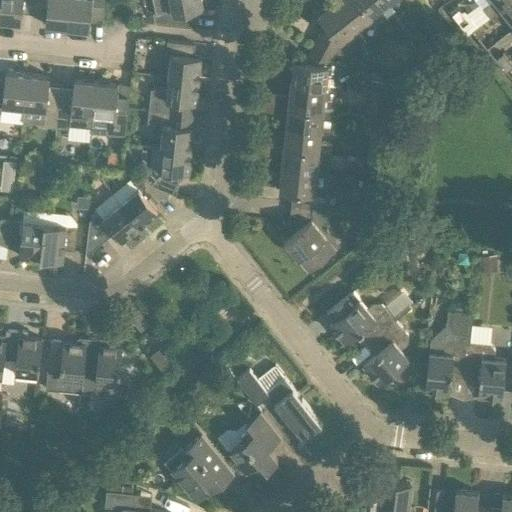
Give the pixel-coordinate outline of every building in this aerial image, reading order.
[(22,13),(34,15),(35,0),(0,0),(0,7),(0,20),(21,23),(22,13)] [(35,0),(34,15),(46,16),(45,25),(67,28),(70,0),(35,0)] [(104,0),(70,0),(67,28),(89,30),(90,21),(102,22),(104,0)] [(152,0),(155,12),(153,12),(155,24),(195,28),(195,27),(192,27),(192,10),(203,8),(201,0),(152,0)] [(336,0),(335,2),(356,29),(367,21),(375,30),(382,25),(361,0),(336,0)] [(361,0),(382,25),(388,20),(380,10),(390,2),(388,0),(361,0)] [(494,0),(483,9),(488,16),(500,7),(508,0),(494,0)] [(511,0),(508,0),(500,7),(511,22),(511,0)] [(315,43),(334,54),(339,43),(356,29),(335,2),(317,16),(325,25),(315,43)] [(464,14),(456,5),(448,12),(456,21),(464,14)] [(481,25),(472,32),(477,39),(486,32),(481,25)] [(171,54),(168,77),(199,80),(201,57),(193,56),(195,44),(167,41),(166,53),(171,54)] [(416,49),(409,41),(401,47),(407,55),(416,49)] [(334,54),(315,43),(305,62),(293,60),(291,83),(326,86),(328,64),(334,54)] [(505,74),(511,68),(511,65),(502,54),(494,60),(505,74)] [(391,75),(392,75),(389,71),(381,76),(383,80),(391,75)] [(24,108),(28,74),(6,72),(5,81),(0,80),(0,113),(1,113),(2,105),(24,108)] [(57,128),(61,87),(49,86),(50,77),(28,74),(24,108),(23,121),(44,124),(43,126),(57,128)] [(168,77),(167,91),(152,89),(149,110),(194,115),(194,114),(184,113),(185,102),(196,103),(199,80),(168,77)] [(61,87),(57,128),(70,129),(70,125),(90,128),(92,115),(93,115),(96,82),(74,80),(73,89),(61,87)] [(118,84),(96,82),(93,115),(92,115),(90,128),(90,131),(125,135),(129,95),(117,93),(118,84)] [(291,83),(288,104),(323,108),(326,86),(291,83)] [(369,113),(376,113),(380,114),(383,93),(371,92),(369,113)] [(286,126),(321,129),(333,131),(334,117),(335,117),(336,109),(323,108),(288,104),(286,126)] [(148,122),(158,123),(163,124),(161,147),(191,150),(194,127),(183,126),(184,114),(194,116),(194,115),(149,110),(148,122)] [(376,113),(369,113),(368,122),(375,123),(376,113)] [(376,127),(374,127),(364,125),(363,134),(373,135),(375,135),(376,127)] [(286,126),(284,147),(331,152),(332,144),(319,143),(321,129),(286,126)] [(142,156),(146,168),(139,174),(144,177),(151,185),(150,185),(175,196),(176,194),(173,193),(177,180),(178,172),(188,173),(191,150),(161,147),(158,170),(153,169),(151,169),(154,146),(143,144),(142,156)] [(284,147),(282,169),(316,172),(318,159),(330,160),(331,152),(284,147)] [(120,166),(121,153),(108,153),(107,165),(120,166)] [(17,165),(15,159),(9,162),(12,168),(17,165)] [(369,163),(364,163),(358,168),(357,174),(368,175),(369,163)] [(316,172),(282,169),(280,186),(279,191),(293,193),(291,204),(313,207),(313,206),(327,208),(329,195),(314,193),(316,172)] [(142,192),(150,185),(151,185),(144,177),(135,184),(138,188),(120,203),(139,227),(157,212),(142,192)] [(90,198),(79,196),(78,208),(89,209),(90,198)] [(139,227),(120,203),(102,217),(99,213),(90,219),(86,254),(114,233),(121,241),(139,227)] [(311,219),(313,207),(291,204),(290,216),(299,228),(284,241),(299,259),(309,271),(336,249),(326,237),(311,219)] [(23,216),(24,207),(14,206),(13,215),(23,216)] [(90,219),(99,213),(91,207),(90,219)] [(0,224),(0,242),(9,244),(12,220),(1,219),(0,224)] [(19,256),(41,259),(45,224),(12,220),(9,244),(20,245),(19,256)] [(77,227),(45,224),(41,259),(62,261),(63,250),(75,251),(77,227)] [(482,255),(482,267),(494,267),(494,255),(482,255)] [(333,320),(331,322),(330,322),(329,323),(333,327),(333,330),(337,335),(339,335),(345,342),(356,333),(365,345),(367,344),(366,343),(396,320),(411,307),(405,299),(390,312),(382,303),(374,303),(367,308),(359,299),(353,291),(327,312),(333,320)] [(214,310),(224,322),(234,313),(224,302),(214,310)] [(465,378),(469,341),(473,313),(447,310),(445,324),(430,338),(429,352),(425,390),(450,393),(451,377),(456,373),(465,374),(465,378)] [(379,383),(379,382),(408,359),(401,349),(407,344),(409,336),(396,320),(366,343),(367,344),(370,341),(376,349),(376,354),(363,364),(379,383)] [(5,335),(6,335),(4,359),(16,360),(15,372),(38,374),(42,339),(27,338),(28,330),(27,330),(26,332),(6,330),(5,335)] [(51,340),(48,369),(47,369),(45,388),(82,392),(83,379),(84,368),(87,339),(79,338),(78,343),(51,340)] [(127,382),(119,381),(123,348),(107,346),(108,339),(107,339),(107,341),(87,339),(84,368),(83,379),(82,392),(125,397),(127,382)] [(490,343),(469,341),(465,378),(466,378),(466,374),(476,375),(479,380),(478,396),(502,398),(506,360),(494,359),(495,350),(490,343)] [(149,355),(163,372),(180,359),(166,342),(149,355)] [(284,376),(284,377),(275,365),(257,380),(250,371),(238,381),(257,404),(269,395),(303,438),(319,426),(310,414),(313,412),(302,398),(297,402),(295,399),(299,395),(284,376)] [(239,442),(230,450),(241,463),(241,467),(245,468),(247,470),(250,468),(256,468),(260,473),(278,459),(272,452),(272,445),(282,438),(261,411),(247,423),(250,426),(240,434),(239,442)] [(171,469),(172,469),(192,493),(203,484),(211,493),(234,473),(202,434),(184,449),(181,446),(164,460),(171,469)] [(66,450),(74,444),(69,436),(60,443),(66,450)] [(125,476),(129,461),(115,457),(111,472),(125,476)] [(399,511),(400,506),(408,507),(410,483),(382,480),(381,492),(370,491),(367,511),(399,511)] [(106,490),(122,492),(123,485),(107,483),(106,490)] [(430,488),(427,511),(431,511),(441,511),(444,489),(430,488)] [(166,511),(137,509),(139,494),(122,492),(106,490),(105,506),(123,508),(122,511),(166,511)] [(455,490),(453,511),(488,511),(489,506),(477,505),(479,493),(455,490)] [(489,506),(488,511),(511,511),(511,496),(502,495),(501,508),(489,506)]
